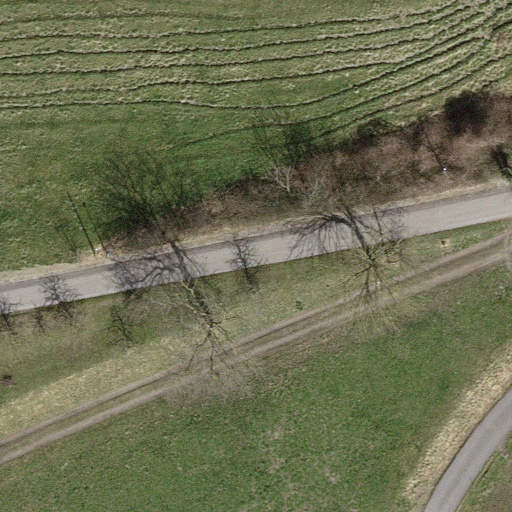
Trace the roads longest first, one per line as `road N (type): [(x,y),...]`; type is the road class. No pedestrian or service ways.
road 1 (track): [(0,463),(121,402),(511,242)]
road 2 (unclassified): [(511,202),(0,302)]
road 3 (unclassified): [(511,410),(438,511)]
